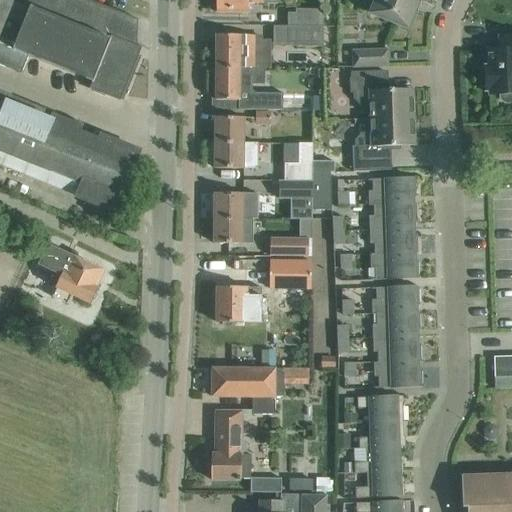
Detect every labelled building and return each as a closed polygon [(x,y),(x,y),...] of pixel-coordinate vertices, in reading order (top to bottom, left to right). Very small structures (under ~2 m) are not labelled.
[(0,0),(0,65),(21,74),(29,56),(92,82),(89,89),(120,102),(142,48),(137,46),(138,21),(139,21),(139,20),(86,0),(0,0)] [(216,0),(217,13),(249,13),(249,4),(282,4),(282,0),(216,0)] [(418,0),(417,0),(376,0),(371,14),(408,29),(415,11),(417,11),(418,10),(414,9),(418,0)] [(287,13),(287,26),(323,26),(323,9),(295,9),(295,13),(287,13)] [(323,26),(287,26),(273,26),(273,46),(323,47),(323,26)] [(216,36),(216,68),(253,69),(264,69),(265,36),(236,36),(216,36)] [(511,36),(500,37),(500,50),(488,51),(489,67),(485,67),(486,92),(490,92),(490,95),(501,95),(501,98),(503,101),(506,103),(510,103),(511,101),(511,36)] [(354,68),(388,67),(387,50),(353,52),(354,68)] [(216,68),(216,101),(239,101),(238,109),(264,109),(284,109),(284,95),(284,93),(252,93),(253,69),(216,68)] [(371,120),(414,118),(413,90),(385,91),(384,71),(358,72),(358,79),(350,79),(350,94),(354,93),(354,99),(361,105),(370,104),(371,120)] [(0,95),(0,152),(83,186),(78,197),(114,212),(138,152),(102,137),(100,142),(80,134),(83,124),(74,121),(73,124),(55,117),(53,122),(8,103),(10,99),(0,95)] [(284,95),(284,109),(294,109),(294,95),(284,95)] [(271,114),(256,113),(256,125),(271,125),(271,114)] [(215,118),(215,144),(243,144),(244,118),(235,118),(215,118)] [(414,118),(371,120),(371,135),(362,135),(356,141),(356,147),(352,147),(353,162),(361,161),(361,172),(388,171),(387,147),(415,146),(414,118)] [(215,144),(215,169),(235,169),(258,170),(258,144),(243,144),(215,144)] [(284,164),(284,182),(312,183),(312,161),(312,144),(299,144),(298,165),(284,164)] [(312,183),(312,209),(331,209),(330,173),(332,173),(332,162),(312,161),(312,183)] [(369,205),(413,204),(413,198),(416,198),(416,179),(368,180),(369,205)] [(280,182),(280,200),(292,200),(292,220),(312,220),(312,209),(312,183),(284,182),(280,182)] [(346,191),(334,191),(334,207),(346,206),(346,191)] [(215,194),(214,219),(243,219),(254,219),(257,219),(257,194),(235,194),(215,194)] [(417,204),(413,204),(369,205),(370,230),(414,229),(413,223),(417,222),(417,204)] [(332,231),(342,230),(342,217),(332,217),(332,231)] [(214,219),(214,244),(234,244),(253,245),(254,219),(243,219),(214,219)] [(414,236),(414,229),(370,230),(370,256),(418,254),(418,236),(414,236)] [(343,244),(342,230),(332,231),(333,245),(343,244)] [(273,239),(273,257),(312,257),(312,239),(273,239)] [(62,276),(51,297),(69,306),(73,297),(91,305),(98,289),(97,288),(104,272),(93,266),(84,261),(49,244),(39,265),(62,276)] [(337,254),(337,270),(348,269),(348,254),(337,254)] [(418,254),(370,256),(371,281),(419,279),(418,260),(415,261),(415,255),(418,254)] [(272,257),(254,257),(254,268),(246,268),(246,283),(272,283),(272,257)] [(372,314),(416,312),(416,306),(420,306),(419,287),(371,289),(372,314)] [(260,299),(246,299),(246,288),(217,288),(217,323),(260,324),(260,299)] [(339,316),(350,315),(349,300),(339,300),(339,316)] [(420,312),(416,312),(372,314),(373,339),(417,337),(417,331),(421,331),(420,312)] [(337,339),(347,339),(347,325),(337,325),(337,339)] [(417,344),(417,337),(373,339),(374,364),(418,363),(421,363),(421,344),(417,344)] [(348,353),(347,339),(337,339),(338,353),(348,353)] [(511,356),(494,358),(495,378),(511,377),(511,356)] [(418,369),(418,363),(374,364),(374,389),(422,388),(422,369),(418,369)] [(352,378),(352,364),(342,364),(342,378),(352,378)] [(307,370),(212,369),(212,398),(253,398),(253,412),(252,414),(252,415),(275,415),(275,403),(279,403),(279,398),(283,398),(283,385),(307,385),(307,370)] [(368,423),(403,422),(403,407),(404,407),(404,396),(357,398),(358,409),(370,409),(371,423),(368,423)] [(253,412),(216,412),(215,455),(212,455),(211,481),(251,481),(251,464),(245,464),(245,456),(241,456),(241,414),(252,414),(253,412)] [(357,415),(345,415),(345,424),(357,424),(357,415)] [(403,422),(368,423),(368,424),(371,424),(371,438),(359,439),(359,449),(406,447),(405,437),(404,437),(403,422)] [(345,435),(338,435),(338,448),(349,448),(349,435),(345,435)] [(406,447),(359,449),(366,449),(367,463),(354,464),(355,474),(367,473),(400,472),(403,472),(403,461),(399,462),(399,448),(406,447)] [(354,464),(344,464),(345,474),(355,474),(354,464)] [(400,486),(400,472),(367,473),(368,488),(355,488),(356,499),(404,497),(404,486),(400,486)] [(511,511),(511,479),(499,480),(499,477),(471,478),(471,481),(462,481),(463,509),(468,508),(467,511),(511,511)] [(293,493),(293,479),(256,479),(255,493),(293,493)] [(326,511),(327,497),(281,496),(281,502),(260,501),(259,511),(326,511)] [(405,511),(405,502),(356,504),(356,511),(405,511)]
